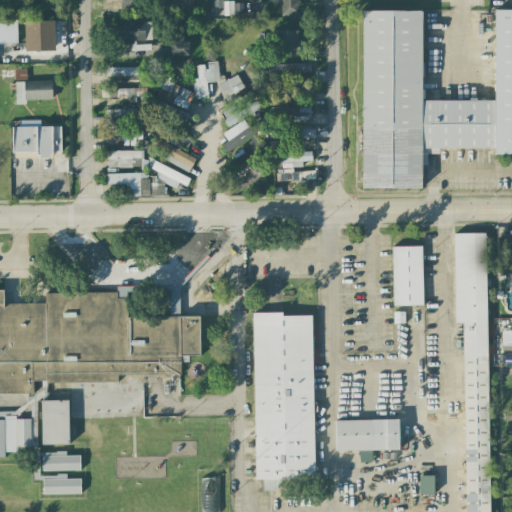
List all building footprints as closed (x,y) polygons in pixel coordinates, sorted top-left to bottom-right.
[(119,0),(120,9),(136,8),(135,0),(119,0)] [(190,0),(173,0),(173,14),(190,14),(190,0)] [(299,16),(298,0),(281,0),(281,16),(299,16)] [(242,1),(211,1),(211,15),(242,15),(242,1)] [(362,11),(362,188),(421,188),(421,165),(426,165),(426,154),(438,154),(438,148),(494,148),(494,154),(511,154),(511,9),(494,10),(494,100),(421,100),(421,11),(362,11)] [(0,43),(17,43),(17,20),(0,20),(0,43)] [(151,21),(119,21),(119,41),(151,41),(151,21)] [(50,54),(49,37),(46,37),(45,22),(26,23),(27,54),(50,54)] [(298,51),(298,30),(276,31),(277,51),(298,51)] [(189,42),(170,42),(170,55),(188,56),(189,42)] [(219,81),(217,61),(205,62),(205,64),(195,66),(197,78),(191,79),(194,99),(208,98),(206,83),(219,81)] [(310,63),(264,64),(264,77),(299,76),(299,73),(310,72),(310,63)] [(142,75),(142,66),(105,67),(105,76),(142,75)] [(15,81),(26,80),(26,69),(14,69),(15,81)] [(151,96),(186,110),(193,92),(168,82),(172,72),(162,69),(151,96)] [(223,98),(243,89),(238,75),(217,84),(223,98)] [(25,100),(52,99),(52,80),(14,81),(15,104),(25,104),(25,100)] [(144,88),(101,89),(101,98),(128,97),(128,103),(145,102),(144,88)] [(192,117),(159,100),(152,114),(185,131),(192,117)] [(261,109),(257,101),(239,109),(237,105),(221,113),(227,126),(261,109)] [(309,122),(309,108),(271,107),(271,121),(309,122)] [(137,119),(137,116),(144,116),(144,108),(105,110),(106,120),(137,119)] [(222,133),(227,141),(221,145),(226,152),(266,126),(261,119),(248,127),(243,120),(222,133)] [(170,137),(168,140),(186,148),(190,137),(152,121),(149,128),(170,137)] [(12,152),(37,152),(37,158),(51,158),(51,151),(61,151),(61,126),(39,127),(39,122),(12,122),(12,152)] [(142,139),(141,127),(105,128),(105,145),(134,145),(134,139),(142,139)] [(269,129),(269,139),(315,138),(315,128),(269,129)] [(151,146),(165,152),(162,160),(189,171),(195,157),(154,139),(151,146)] [(107,168),(136,167),(142,170),(151,169),(147,176),(147,172),(106,174),(107,185),(129,184),(129,196),(164,195),(163,183),(176,188),(178,183),(186,186),(190,177),(148,159),(143,159),(142,150),(107,151),(107,168)] [(311,152),(278,152),(278,168),(302,167),(302,161),(312,161),(311,152)] [(274,167),(268,159),(231,185),(236,193),(274,167)] [(315,178),(314,171),(297,172),(298,179),(315,178)] [(489,511),(485,233),(453,234),(455,323),(462,323),(465,511),(489,511)] [(510,237),(496,237),(497,258),(511,258),(510,237)] [(391,247),(393,306),(423,306),(421,246),(391,247)] [(0,289),(10,289),(11,305),(36,304),(45,304),(45,292),(115,291),(115,283),(181,282),(182,312),(131,313),(131,318),(186,317),(204,317),(205,354),(187,355),(187,372),(124,374),(125,380),(47,382),(47,375),(37,375),(38,392),(12,392),(0,392),(0,289)] [(252,313),(255,480),(262,480),(262,491),(277,490),(277,481),(315,480),(311,315),(282,316),(282,312),(252,313)] [(511,330),(501,331),(502,347),(511,346),(511,330)] [(41,445),(69,444),(68,400),(40,401),(41,445)] [(37,450),(36,405),(30,405),(31,413),(0,414),(0,416),(3,416),(3,419),(0,419),(0,457),(4,457),(4,451),(37,450)] [(503,420),(511,420),(511,410),(503,410),(503,420)] [(398,419),(335,421),(335,451),(358,450),(359,462),(371,462),(371,450),(399,449),(398,419)] [(79,455),(66,456),(66,452),(41,452),(41,471),(80,470),(79,455)] [(42,494),(80,494),(80,479),(65,479),(65,475),(33,475),(33,480),(42,479),(42,494)] [(433,475),(418,476),(419,494),(433,494),(433,475)]
